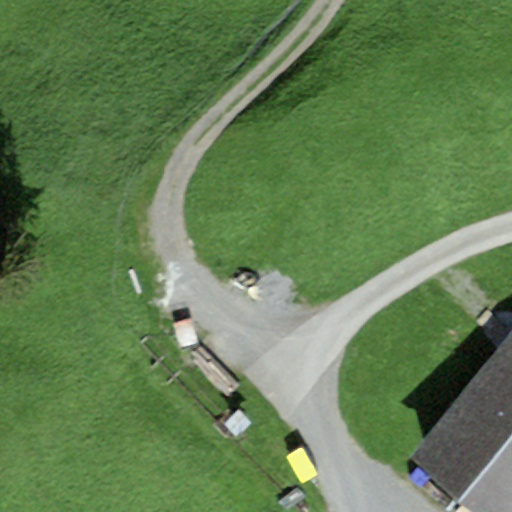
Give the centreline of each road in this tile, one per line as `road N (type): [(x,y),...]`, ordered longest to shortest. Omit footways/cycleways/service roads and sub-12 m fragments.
road 1 (track): [(289,370),(172,257),(165,222),(178,165),(334,0)]
road 2 (track): [(289,370),(321,335),(402,281),(511,235)]
road 3 (track): [(339,511),(289,370)]
